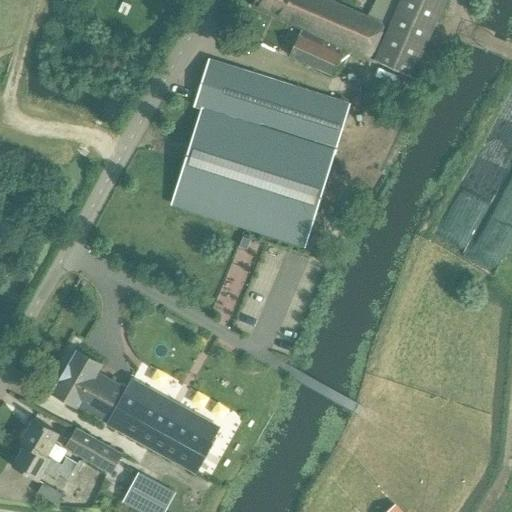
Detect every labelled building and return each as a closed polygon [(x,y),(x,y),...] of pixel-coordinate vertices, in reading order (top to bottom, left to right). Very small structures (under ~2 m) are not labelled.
[(255,0),(251,8),(300,30),(289,59),(330,77),(341,56),(338,55),(341,48),(411,79),(446,0),(374,0),(366,19),(323,0),(255,0)] [(217,116),(258,128),(260,124),(335,147),(348,105),(208,63),(194,109),(202,111),(217,116)] [(334,151),(258,128),(217,116),(202,111),(173,206),(305,246),(334,151)] [(242,238),(238,247),(246,250),(250,241),(242,238)] [(76,353),(51,394),(76,408),(77,406),(195,471),(218,428),(136,381),(130,391),(127,390),(96,373),(100,366),(76,353)] [(32,419),(18,440),(45,455),(57,434),(32,419)] [(76,429),(65,448),(111,474),(115,468),(122,455),(76,429)] [(23,445),(10,466),(35,481),(41,471),(53,478),(56,474),(67,480),(71,474),(73,470),(61,464),(60,465),(49,458),(50,458),(45,455),(18,440),(18,441),(23,445)] [(64,458),(61,464),(73,470),(76,464),(64,458)] [(138,474),(122,502),(140,511),(163,511),(174,493),(138,474)] [(56,504),(61,494),(41,482),(35,493),(56,504)]
